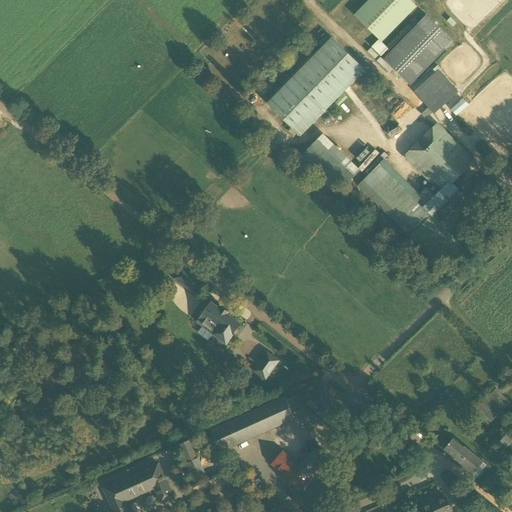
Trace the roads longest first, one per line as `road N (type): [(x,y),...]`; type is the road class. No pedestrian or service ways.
road 1 (unclassified): [(0,104),(351,387)]
road 2 (unclassified): [(351,387),(511,230)]
road 3 (unclassified): [(351,387),(455,468)]
